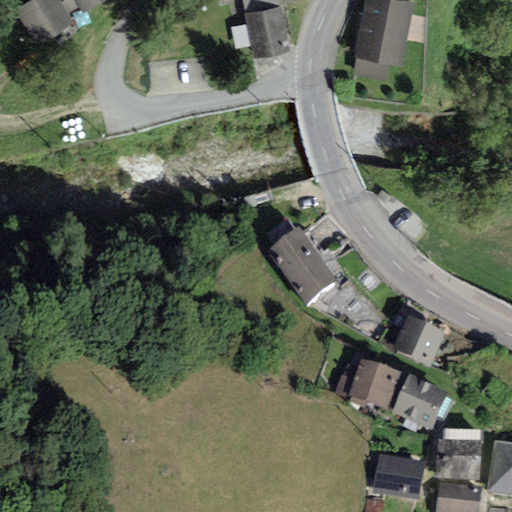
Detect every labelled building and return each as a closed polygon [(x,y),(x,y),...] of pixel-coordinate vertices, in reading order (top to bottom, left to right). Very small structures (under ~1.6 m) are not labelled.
[(39,46),(73,23),(67,14),(58,0),(32,0),(16,12),(39,46)] [(58,0),(67,14),(78,8),(73,0),(58,0)] [(83,16),(109,0),(73,0),(78,8),(83,16)] [(241,0),(244,14),(280,7),(278,0),(241,0)] [(414,3),(397,0),(364,0),(350,76),(385,82),(388,66),(401,68),(414,3)] [(251,47),(254,59),(289,52),(280,7),(244,14),(247,25),(251,47)] [(236,50),(251,47),(247,25),(232,28),(236,50)] [(298,227),(266,250),(306,305),(338,282),(298,227)] [(445,334),(407,317),(392,349),(431,366),(445,334)] [(387,410),(401,373),(361,360),(353,381),(348,396),(387,410)] [(391,411),(429,430),(436,416),(443,419),(452,400),(445,397),(447,391),(409,373),(391,411)] [(348,396),(353,381),(341,376),(334,393),(347,398),(348,396)] [(480,430),(444,429),(444,440),(479,441),(480,430)] [(444,440),(438,440),(435,478),(479,481),(481,441),(479,441),(444,440)] [(487,492),(511,495),(511,442),(496,441),(487,492)] [(425,463),(379,455),(373,492),(419,500),(425,463)] [(434,511),(478,511),(481,489),(438,483),(434,511)] [(381,511),(384,502),(367,499),(364,511),(381,511)]
